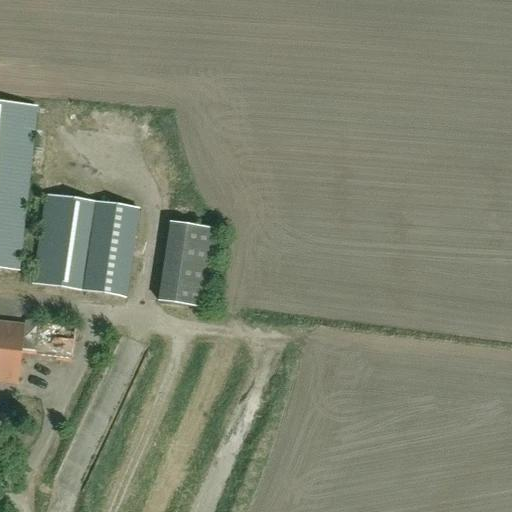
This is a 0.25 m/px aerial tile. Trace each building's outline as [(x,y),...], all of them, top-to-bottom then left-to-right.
[(0,269),(18,272),(36,109),(0,105),(0,269)] [(46,197),(33,285),(126,298),(139,211),(46,197)] [(171,224),(159,303),(207,310),(219,231),(171,224)] [(0,384),(18,386),(22,355),(71,360),(75,329),(24,323),(24,326),(0,323),(0,384)] [(291,482),(313,427),(289,418),(268,473),(291,482)] [(242,420),(242,448),(253,448),(254,420),(242,420)] [(79,511),(88,468),(64,463),(55,511),(79,511)]
